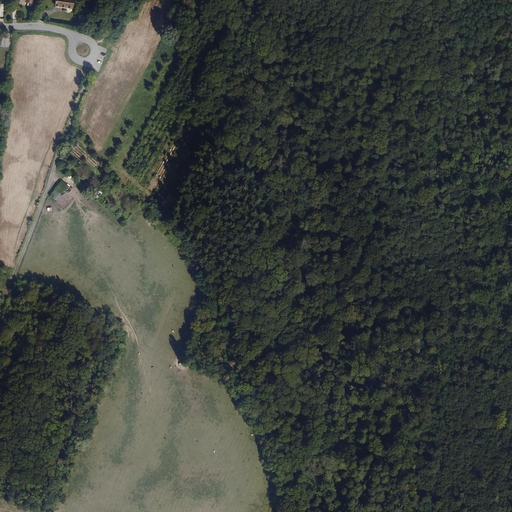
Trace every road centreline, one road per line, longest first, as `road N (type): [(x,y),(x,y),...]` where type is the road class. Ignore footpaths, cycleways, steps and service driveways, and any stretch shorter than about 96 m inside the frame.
road 1 (track): [(306,511),(302,462),(236,343),(232,309),(151,211),(68,130)]
road 2 (track): [(0,319),(68,130)]
